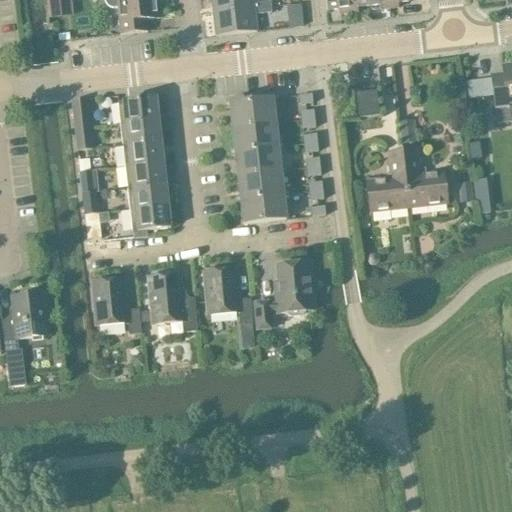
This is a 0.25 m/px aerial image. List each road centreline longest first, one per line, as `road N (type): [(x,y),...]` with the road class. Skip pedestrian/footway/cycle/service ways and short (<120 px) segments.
road 1 (unclassified): [(396,426),(0,474)]
road 2 (residential): [(347,271),(321,54)]
road 3 (residential): [(0,91),(176,71)]
road 4 (residential): [(196,245),(176,71)]
road 5 (unclassified): [(372,352),(511,268)]
road 6 (residential): [(321,54),(454,38)]
road 7 (residential): [(192,69),(321,54)]
road 8 (residential): [(196,245),(321,230)]
